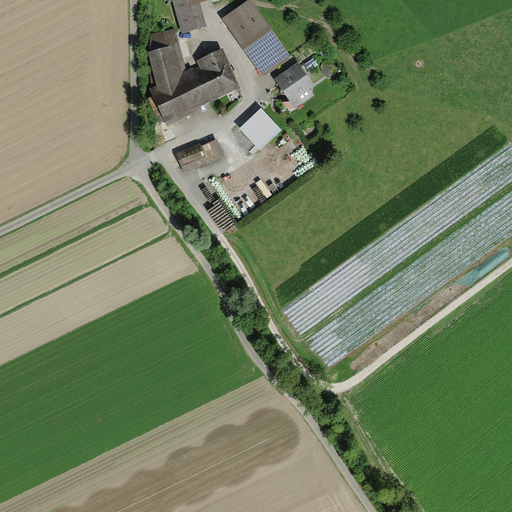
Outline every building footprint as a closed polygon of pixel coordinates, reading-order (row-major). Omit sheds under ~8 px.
[(172,0),(182,34),(207,26),(200,2),(208,0),(172,0)] [(261,75),(290,55),(251,0),(248,0),(222,19),(261,75)] [(176,28),(150,34),(148,52),(152,88),(149,89),(152,96),(147,99),(159,124),(164,121),(166,126),(201,110),(200,107),(240,88),(224,48),(197,60),(200,67),(193,70),(193,67),(187,70),(176,28)] [(298,62),(274,79),(295,109),(314,95),(310,90),(315,86),(298,62)] [(282,130),(261,108),(240,129),(260,150),(282,130)] [(200,143),(176,153),(184,172),(224,156),(217,139),(201,146),(200,143)]
